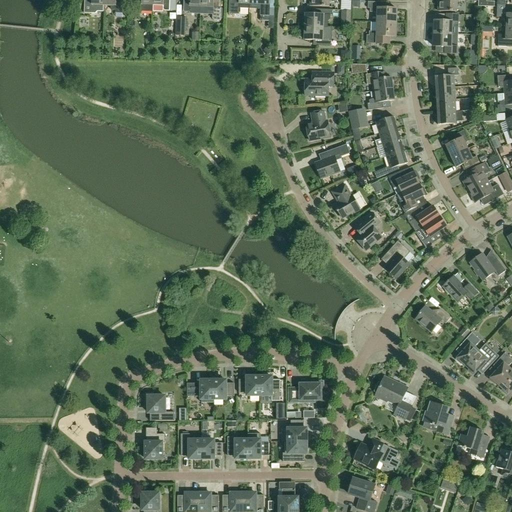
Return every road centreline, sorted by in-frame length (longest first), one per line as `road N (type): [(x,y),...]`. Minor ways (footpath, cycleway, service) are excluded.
road 1 (residential): [(120,478),(125,381),(241,353),(311,359),(354,373)]
road 2 (residential): [(469,232),(416,121),(417,0)]
road 3 (residential): [(396,301),(317,218),(273,121)]
road 4 (residential): [(324,475),(120,478)]
road 5 (residential): [(509,421),(375,336)]
